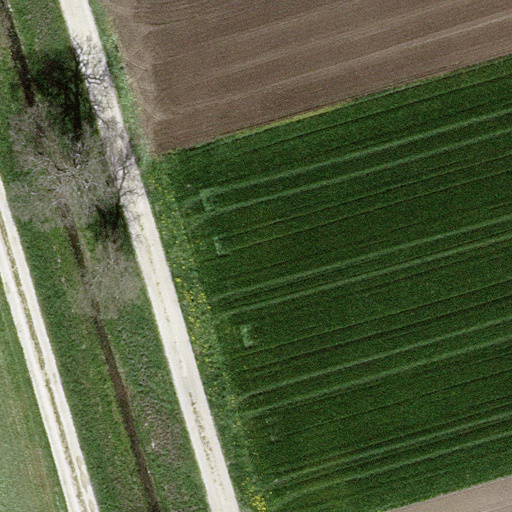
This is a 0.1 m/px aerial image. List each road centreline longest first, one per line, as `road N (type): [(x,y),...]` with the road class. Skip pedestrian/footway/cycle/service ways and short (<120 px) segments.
road 1 (track): [(67,0),(220,511)]
road 2 (track): [(0,225),(85,511)]
